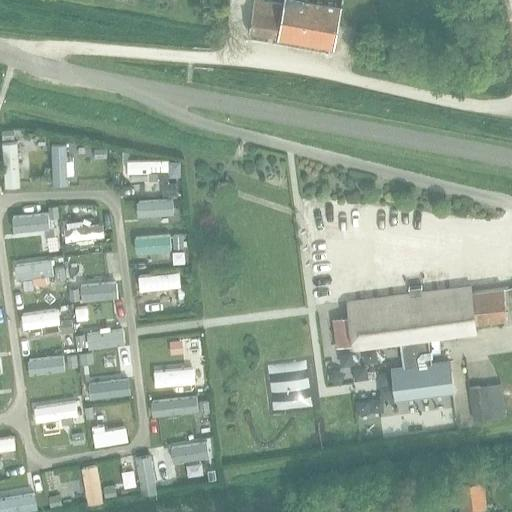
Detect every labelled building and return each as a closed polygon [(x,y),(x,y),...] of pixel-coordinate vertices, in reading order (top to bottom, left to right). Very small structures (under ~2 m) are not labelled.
[(334,48),(341,5),(309,0),(284,0),(284,5),(253,0),(248,33),(334,48)] [(19,118),(19,166),(35,166),(34,118),(19,118)] [(85,124),(67,124),(67,164),(85,165),(85,124)] [(13,129),(2,130),(3,139),(14,138),(13,129)] [(185,151),(185,139),(139,140),(139,151),(185,151)] [(106,147),(94,147),(94,157),(106,157),(106,147)] [(144,164),(162,165),(163,153),(145,152),(144,164)] [(176,181),(162,182),(162,194),(177,193),(176,181)] [(182,198),(174,199),(174,207),(183,207),(182,198)] [(57,205),(49,206),(49,217),(58,217),(57,205)] [(183,234),(174,234),(175,248),(184,247),(183,234)] [(75,242),(62,243),(63,251),(75,249),(75,242)] [(194,247),(154,255),(157,275),(198,267),(194,247)] [(511,265),(494,268),(495,280),(511,278),(511,265)] [(64,266),(54,267),(56,279),(65,278),(64,266)] [(470,286),(454,288),(461,333),(476,331),(475,323),(505,318),(503,288),(471,292),(470,286)] [(78,288),(69,289),(70,300),(79,299),(78,288)] [(454,288),(346,302),(348,318),(332,320),(336,346),(351,344),(352,348),(400,341),(404,368),(392,370),(396,403),(456,396),(452,363),(432,365),(428,338),(461,333),(454,288)] [(100,312),(112,310),(110,297),(98,299),(100,312)] [(193,306),(181,306),(181,316),(194,315),(193,306)] [(511,317),(492,324),(495,333),(511,327),(511,317)] [(71,319),(60,320),(61,333),(72,332),(71,319)] [(84,333),(75,334),(76,346),(86,345),(84,333)] [(182,340),(170,341),(171,350),(183,349),(182,340)] [(92,351),(80,352),(81,364),(94,362),(92,351)] [(76,354),(66,355),(68,366),(77,366),(76,354)] [(171,357),(171,375),(214,374),(214,356),(171,357)] [(0,372),(0,390),(17,389),(15,372),(0,372)] [(56,400),(96,399),(96,382),(56,383),(56,400)] [(489,385),(470,387),(473,419),(493,416),(489,385)] [(208,400),(199,401),(201,413),(210,411),(208,400)] [(450,401),(426,401),(426,416),(450,415),(450,401)] [(93,406),(85,407),(86,419),(94,418),(93,406)] [(196,449),(226,444),(222,421),(192,426),(196,449)] [(84,432),(72,434),(73,444),(85,443),(84,432)] [(215,470),(208,471),(209,480),(216,479),(215,470)] [(459,511),(485,509),(482,480),(456,482),(459,511)] [(115,485),(103,486),(105,497),(117,496),(115,485)] [(60,494),(48,496),(50,506),(62,504),(60,494)]
